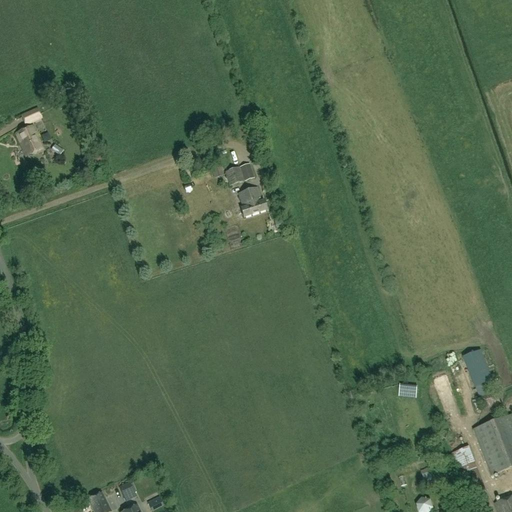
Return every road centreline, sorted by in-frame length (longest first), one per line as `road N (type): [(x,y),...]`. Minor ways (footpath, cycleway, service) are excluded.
road 1 (unclassified): [(0,224),(202,157)]
road 2 (unclassified): [(27,427),(18,314),(0,260)]
